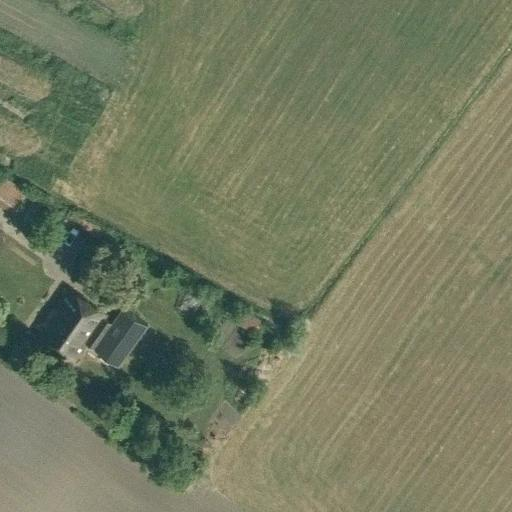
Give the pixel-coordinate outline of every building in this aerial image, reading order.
[(0,183),(0,205),(13,214),(29,192),(5,176),(0,183)] [(57,246),(71,251),(79,230),(65,225),(57,246)] [(70,288),(38,333),(73,358),(86,340),(118,363),(117,364),(119,365),(149,324),(122,305),(112,320),(104,315),(106,313),(70,288)] [(201,321),(212,308),(201,299),(190,313),(201,321)] [(239,323),(253,331),(259,319),(245,311),(239,323)] [(129,355),(134,365),(148,358),(143,348),(129,355)]
